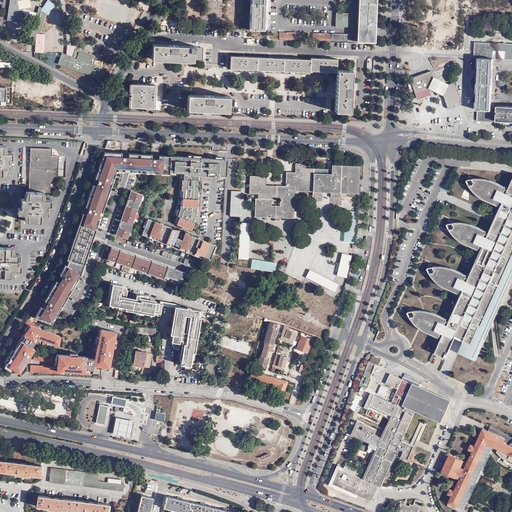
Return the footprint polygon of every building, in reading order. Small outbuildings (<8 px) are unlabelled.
[(9,0),(7,20),(21,22),(23,9),(31,7),(29,0),(9,0)] [(48,15),(55,4),(47,0),(46,0),(42,8),(39,7),(29,37),(35,38),(34,52),(43,53),(44,34),(39,34),(45,13),(48,15)] [(147,11),(151,3),(144,0),(139,0),(136,6),(147,11)] [(358,2),(356,39),(374,40),(375,26),(376,3),(358,2)] [(263,4),(249,3),(248,29),(262,29),(263,18),(263,4)] [(334,25),(347,25),(348,11),(335,11),(334,25)] [(286,31),(278,30),(278,38),(304,39),(305,31),(297,31),(286,30),(286,31)] [(316,31),(312,31),(312,38),(330,39),(331,32),(327,31),(316,30),(316,31)] [(473,57),(477,57),(493,58),(511,59),(511,44),(474,42),(473,57)] [(173,45),(152,44),(152,59),(164,59),(181,60),(193,60),(193,58),(201,59),(202,47),(193,46),(193,45),(173,45)] [(75,49),(76,46),(66,45),(66,55),(72,57),(75,49)] [(66,55),(62,53),(58,64),(100,79),(104,68),(93,64),(96,56),(75,49),(72,57),(66,55)] [(257,69),(257,56),(243,56),(230,55),(230,68),(243,68),(257,69)] [(283,70),(283,57),(271,57),(257,56),(257,69),(271,69),(283,70)] [(323,69),(336,69),(336,67),(336,57),(323,56),(310,56),(309,58),(309,68),(323,69)] [(283,57),(283,70),(296,70),(309,71),(309,68),(309,58),(283,57)] [(493,58),(477,57),(476,83),(492,84),(492,72),(493,58)] [(336,67),(336,69),(334,109),(347,109),(348,90),(348,68),(336,67)] [(430,71),(409,78),(414,92),(428,87),(433,77),(430,71)] [(433,77),(428,87),(443,96),(448,84),(433,77)] [(448,84),(443,96),(448,108),(462,102),(454,82),(448,84)] [(492,84),(476,83),(475,109),(490,110),(491,96),(492,84)] [(154,84),(130,84),(130,106),(153,107),(154,95),(154,84)] [(66,86),(63,91),(70,94),(73,90),(66,86)] [(207,94),(189,94),(188,109),(229,110),(230,95),(207,94)] [(511,106),(496,105),(495,112),(495,120),(507,121),(511,120),(511,106)] [(492,120),(495,120),(495,112),(482,111),(482,121),(492,121),(492,120)] [(3,145),(2,145),(0,144),(0,174),(2,174),(3,167),(5,167),(9,167),(9,162),(8,161),(8,158),(12,158),(12,152),(6,152),(3,151),(3,145)] [(52,148),(31,148),(30,191),(42,192),(43,192),(56,192),(58,156),(58,153),(56,150),(55,149),(52,148)] [(52,323),(58,312),(60,313),(64,306),(62,305),(73,286),(75,287),(79,280),(77,279),(81,273),(83,274),(86,265),(84,264),(88,250),(91,251),(93,244),(91,243),(94,234),(101,215),(103,216),(105,208),(103,208),(106,201),(108,201),(110,194),(108,194),(110,187),(113,187),(115,180),(113,179),(115,173),(124,173),(124,171),(131,171),(131,173),(139,174),(139,171),(146,172),(146,174),(154,175),(154,172),(161,173),(161,175),(169,175),(169,172),(170,156),(170,155),(158,155),(158,156),(154,156),(151,156),(151,154),(128,153),(128,155),(124,154),(121,154),(121,153),(103,152),(95,177),(96,178),(95,181),(94,184),(92,184),(85,206),(86,206),(85,210),(79,228),(76,236),(66,265),(65,264),(62,270),(60,274),(62,276),(60,279),(59,282),(56,280),(45,300),(47,302),(45,305),(43,308),(41,306),(35,317),(38,318),(52,323)] [(207,158),(170,156),(169,172),(180,172),(183,173),(183,179),(182,179),(181,190),(182,190),(182,205),(180,205),(180,209),(177,216),(179,217),(176,224),(191,230),(194,222),(193,222),(195,215),(196,213),(196,206),(198,206),(199,198),(197,198),(197,191),(199,191),(200,180),(198,180),(198,175),(206,175),(207,158)] [(216,158),(207,158),(206,175),(214,175),(214,174),(225,175),(226,159),(216,158)] [(256,199),(255,217),(266,218),(266,216),(271,216),(270,218),(296,219),(296,212),(294,212),(294,209),(292,209),(292,205),(294,205),(295,192),(313,193),(313,202),(322,202),(322,194),(331,194),(331,198),(340,199),(340,194),(357,194),(358,180),(359,167),(331,166),(331,170),(305,169),(305,165),(296,164),(296,173),(286,173),(286,187),(271,186),(271,190),(265,190),(265,186),(266,177),(250,176),(249,195),(258,195),(258,199),(256,199)] [(511,180),(507,192),(505,190),(506,188),(498,184),(490,181),(486,180),(478,180),(475,180),(472,180),(468,181),(467,182),(471,189),(473,192),(475,194),(480,197),(482,199),(498,206),(499,203),(502,204),(501,208),(503,209),(499,219),(498,218),(496,223),(497,224),(493,233),(490,232),(489,236),(486,234),(487,232),(470,225),(464,224),(459,224),(455,224),(452,225),(448,226),(450,230),(453,233),(455,237),(458,239),(463,243),(479,250),(481,248),(483,249),(470,280),(467,279),(468,276),(453,270),(450,269),(445,268),(442,268),(435,269),(432,269),(429,271),(431,273),(434,279),(438,283),(442,286),(446,288),(461,295),(462,292),(465,293),(463,297),(465,297),(455,321),(455,322),(453,321),(451,325),(449,323),(450,321),(434,314),(428,313),(422,312),(416,313),(411,315),(414,320),(419,327),(426,332),(442,339),(443,336),(446,338),(441,349),(452,354),(459,338),(467,341),(467,340),(470,341),(466,350),(477,354),(481,345),(480,344),(480,343),(483,344),(487,335),(485,335),(487,332),(488,332),(498,309),(496,308),(498,304),(500,305),(511,281),(508,280),(511,274),(511,180)] [(115,234),(117,235),(132,191),(130,190),(128,198),(128,199),(127,199),(127,201),(119,223),(118,225),(119,225),(118,227),(115,234)] [(238,216),(240,191),(230,190),(229,216),(238,216)] [(30,191),(28,191),(27,191),(26,197),(24,197),(21,197),(21,207),(18,207),(18,213),(23,214),(26,214),(26,221),(41,221),(41,214),(44,215),(45,215),(48,215),(48,208),(47,208),(47,205),(50,205),(50,202),(50,199),(45,199),(42,199),(42,192),(40,192),(30,191)] [(117,235),(127,238),(128,235),(142,194),(132,191),(117,235)] [(501,208),(490,232),(493,233),(497,224),(496,223),(498,218),(499,219),(503,209),(501,208)] [(148,219),(142,232),(149,235),(149,234),(174,244),(175,241),(176,241),(175,244),(178,246),(180,243),(181,243),(179,246),(210,259),(216,245),(209,243),(209,242),(202,240),(198,239),(198,238),(192,236),(185,232),(182,239),(181,239),(182,235),(179,234),(177,238),(176,237),(179,230),(171,228),(172,228),(165,225),(165,226),(161,224),(162,224),(154,221),(148,219)] [(248,258),(251,223),(241,222),(239,258),(248,258)] [(351,227),(346,226),(343,230),(345,234),(342,238),(344,242),(349,242),(351,239),(350,234),(352,231),(351,227)] [(149,235),(142,232),(141,234),(209,261),(210,259),(179,246),(181,243),(180,243),(178,246),(175,244),(176,241),(175,241),(174,244),(149,234),(149,235)] [(111,246),(107,259),(114,261),(119,249),(114,248),(111,246)] [(11,274),(12,272),(12,270),(14,270),(20,271),(21,265),(18,265),(18,255),(15,255),(13,255),(13,248),(0,247),(0,276),(11,277),(11,274)] [(130,267),(134,254),(127,252),(120,250),(116,262),(130,267)] [(350,256),(342,254),(336,276),(346,279),(348,270),(351,257),(350,256)] [(146,272),(150,260),(143,257),(136,255),(131,267),(146,272)] [(275,272),(277,262),(252,258),(250,268),(275,272)] [(147,273),(162,278),(166,266),(159,263),(151,260),(147,273)] [(163,278),(181,284),(185,272),(167,266),(163,278)] [(333,293),(337,285),(309,270),(305,277),(333,293)] [(511,283),(511,274),(508,280),(511,281),(500,305),(498,304),(496,308),(498,309),(488,332),(487,332),(485,335),(487,335),(483,344),(480,343),(480,344),(481,345),(477,354),(466,350),(470,341),(467,340),(467,341),(462,354),(479,361),(511,283)] [(125,286),(112,284),(111,291),(110,298),(109,304),(119,306),(126,308),(133,309),(140,310),(147,312),(153,313),(160,314),(162,304),(148,302),(141,300),(141,301),(139,301),(120,298),(120,299),(118,299),(120,292),(121,293),(124,293),(123,297),(127,298),(128,291),(127,290),(127,289),(125,288),(125,286)] [(465,297),(463,297),(453,321),(455,322),(455,321),(465,297)] [(190,366),(191,360),(192,356),(192,353),(193,346),(195,339),(196,332),(197,324),(198,317),(199,310),(177,307),(176,314),(175,320),(173,327),(172,334),(171,341),(171,342),(172,342),(172,344),(172,345),(173,346),(173,347),(174,348),(175,349),(176,349),(177,350),(178,350),(184,315),(190,316),(186,342),(185,342),(185,344),(183,344),(182,353),(180,365),(190,366)] [(258,342),(264,320),(255,317),(249,339),(258,342)] [(30,325),(39,328),(40,325),(27,321),(20,332),(24,335),(30,325)] [(278,324),(270,321),(263,342),(264,342),(261,356),(260,355),(257,366),(266,368),(278,328),(276,328),(278,324)] [(36,337),(59,345),(61,336),(39,328),(30,325),(24,335),(23,335),(25,335),(21,340),(4,367),(10,370),(12,368),(19,373),(35,348),(32,347),(36,341),(34,340),(36,337)] [(289,330),(290,328),(283,326),(280,337),(282,337),(282,336),(294,340),(296,332),(289,330)] [(57,368),(57,370),(92,372),(93,365),(109,368),(116,331),(100,328),(96,346),(96,347),(94,358),(90,358),(87,358),(87,356),(58,354),(57,361),(57,368)] [(312,339),(299,335),(298,340),(300,340),(297,348),(307,352),(312,339)] [(251,344),(222,336),(220,345),(249,352),(251,344)] [(0,363),(0,364),(4,367),(21,340),(16,337),(0,363)] [(150,367),(152,353),(135,351),(134,365),(150,367)] [(57,361),(58,354),(34,352),(34,359),(57,361)] [(287,357),(276,353),(273,363),(284,367),(287,357)] [(382,358),(376,355),(374,356),(372,361),(380,364),(382,358)] [(376,364),(369,362),(361,384),(369,388),(373,377),(372,377),(376,364)] [(57,370),(57,368),(31,366),(30,373),(79,375),(79,372),(57,370)] [(282,392),(286,380),(252,370),(250,375),(269,381),(277,384),(277,386),(276,390),(282,392)] [(419,388),(420,385),(421,383),(405,376),(403,378),(391,373),(387,382),(399,388),(393,401),(376,393),(369,407),(392,417),(389,424),(390,424),(388,429),(386,428),(383,436),(376,432),(378,429),(366,423),(364,428),(359,425),(357,428),(356,427),(353,433),(372,442),(372,441),(379,444),(381,445),(379,448),(377,452),(376,456),(374,460),(372,464),(370,468),(368,473),(366,478),(364,477),(340,466),(333,482),(373,499),(377,490),(374,489),(376,485),(379,486),(380,484),(382,485),(386,476),(388,471),(390,468),(392,464),(394,460),(395,456),(397,452),(398,453),(402,455),(402,456),(405,458),(406,456),(409,458),(415,444),(405,439),(404,441),(402,441),(417,408),(437,417),(444,400),(419,388)] [(446,397),(420,385),(419,388),(444,400),(446,397)] [(385,388),(383,394),(390,397),(392,390),(385,388)] [(355,411),(359,398),(353,396),(349,409),(355,411)] [(448,402),(444,400),(437,417),(440,419),(448,402)] [(107,405),(98,403),(95,422),(103,424),(107,405)] [(190,420),(202,422),(204,410),(192,408),(190,420)] [(164,413),(159,412),(155,411),(154,419),(162,420),(164,413)] [(131,419),(114,416),(111,432),(129,436),(131,419)] [(489,430),(506,438),(507,434),(491,426),(489,430)] [(506,438),(489,430),(484,428),(476,445),(472,444),(470,448),(474,450),(469,461),(451,453),(443,470),(461,478),(456,489),(452,488),(449,492),(454,494),(450,501),(455,504),(465,508),(465,507),(485,464),(494,444),(499,446),(498,450),(502,455),(505,458),(509,460),(511,461),(511,511),(511,444),(504,441),(506,438)] [(40,475),(41,465),(0,459),(0,470),(15,472),(15,474),(29,475),(29,474),(40,475)] [(49,481),(123,491),(124,484),(121,484),(121,480),(108,478),(107,482),(97,481),(98,474),(51,468),(49,481)] [(147,511),(151,497),(140,494),(135,511),(147,511)] [(194,511),(236,511),(237,510),(167,494),(164,505),(194,511)] [(107,511),(108,504),(37,495),(36,506),(47,507),(47,508),(61,510),(61,509),(83,511),(82,511),(107,511)] [(402,501),(400,506),(401,506),(399,511),(400,511),(418,511),(420,508),(418,507),(420,504),(422,505),(423,501),(417,498),(414,503),(412,502),(411,505),(402,501)]
